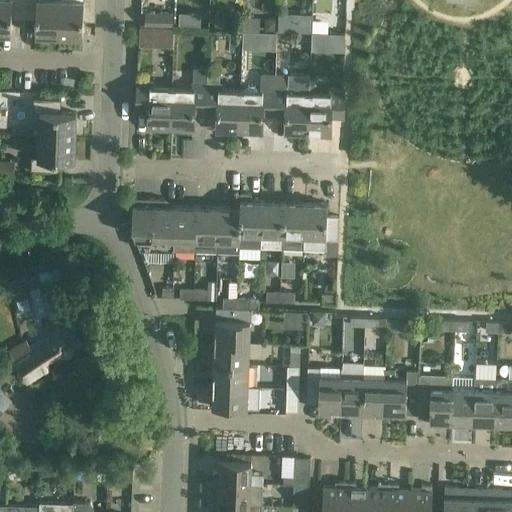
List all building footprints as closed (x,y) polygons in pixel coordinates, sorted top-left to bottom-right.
[(12,18),(24,19),(24,0),(0,0),(0,33),(11,34),(12,18)] [(60,36),(60,0),(24,0),(24,19),(37,19),(36,35),(60,36)] [(83,21),(96,21),(96,0),(60,0),(60,36),(83,36),(83,21)] [(180,13),(180,25),(188,26),(188,14),(180,13)] [(175,28),(175,16),(149,15),(149,27),(175,28)] [(215,17),(214,27),(227,27),(227,17),(215,17)] [(332,18),(331,32),(344,33),(345,19),(332,18)] [(265,20),(265,30),(276,30),(276,20),(265,20)] [(313,20),(312,32),(325,32),(326,20),(313,20)] [(141,28),(141,39),(152,39),(152,28),(141,28)] [(317,35),(314,39),(315,45),(319,45),(323,42),(322,36),(317,35)] [(308,134),(310,92),(310,75),(276,74),(276,76),(275,111),(287,111),(286,133),(308,134)] [(263,110),(275,111),(276,76),(263,76),(262,91),(260,91),(256,86),(249,86),(245,90),(241,90),(240,131),(262,132),(263,110)] [(171,129),(173,88),(152,87),(152,81),(139,81),(138,106),(150,106),(149,128),(171,129)] [(195,108),(207,108),(207,83),(194,83),(194,88),(173,88),(171,129),(194,130),(195,108)] [(240,131),(241,90),(220,89),(220,84),(207,83),(207,108),(219,108),(218,131),(240,131)] [(331,113),(343,113),(344,88),(331,88),(331,93),(310,92),(308,134),(331,135),(331,113)] [(40,112),(39,135),(76,136),(77,113),(61,112),(62,100),(34,99),(34,112),(40,112)] [(263,112),(264,138),(281,138),(280,111),(263,112)] [(75,160),(76,136),(39,135),(38,158),(32,158),(32,171),(59,172),(60,159),(75,160)] [(0,159),(0,171),(11,172),(11,159),(0,159)] [(135,198),(133,230),(141,249),(144,249),(148,261),(174,262),(175,250),(176,206),(165,206),(165,199),(135,198)] [(261,248),(263,201),(241,200),(240,208),(241,208),(240,247),(261,248)] [(283,248),(284,202),(263,201),(261,248),(283,248)] [(304,249),(306,203),(284,202),(283,248),(304,249)] [(328,204),(306,203),(304,249),(326,250),(326,240),(339,240),(339,216),(328,216),(328,204)] [(196,251),(198,207),(176,206),(175,250),(196,251)] [(218,252),(219,208),(198,207),(196,251),(218,252)] [(241,208),(240,208),(219,208),(218,252),(240,253),(240,247),(241,208)] [(27,380),(75,350),(83,344),(73,327),(79,324),(69,308),(70,308),(63,279),(42,284),(42,285),(30,288),(37,316),(51,313),(60,327),(29,347),(31,350),(15,361),(27,380)] [(194,299),(195,289),(180,289),(180,298),(194,299)] [(209,290),(195,289),(194,299),(209,299),(209,290)] [(281,302),(281,292),(267,292),(267,301),(281,302)] [(295,293),(281,292),(281,302),(295,302),(295,293)] [(336,304),(337,294),(322,294),(322,303),(336,304)] [(237,308),(238,299),(223,298),(223,308),(237,308)] [(238,299),(237,308),(252,309),(259,309),(259,300),(252,299),(238,299)] [(177,314),(187,315),(188,302),(178,301),(177,310),(157,308),(155,324),(176,325),(177,314)] [(251,321),(252,309),(237,308),(223,308),(216,307),(215,342),(250,343),(251,321)] [(365,326),(366,317),(351,316),(351,325),(365,326)] [(366,317),(365,326),(379,326),(379,336),(387,337),(387,327),(387,318),(380,317),(366,317)] [(207,334),(207,318),(193,319),(193,335),(207,334)] [(455,330),(456,320),(443,319),(443,330),(455,330)] [(468,330),(468,320),(456,320),(455,330),(468,330)] [(499,332),(499,321),(486,321),(486,331),(499,332)] [(511,332),(511,322),(499,321),(499,332),(511,332)] [(348,329),(348,339),(371,339),(372,330),(348,329)] [(116,335),(98,346),(96,347),(102,358),(111,353),(124,373),(136,366),(116,335)] [(249,364),(250,343),(215,342),(214,363),(249,364)] [(291,351),(291,366),(300,366),(301,352),(291,351)] [(248,386),(249,364),(214,363),(214,385),(248,386)] [(362,412),(364,377),(364,365),(342,364),(342,368),(341,411),(362,412)] [(300,366),(291,366),(288,366),(287,387),(300,388),(300,366)] [(385,378),(384,412),(406,413),(406,414),(418,415),(420,375),(420,371),(407,370),(407,379),(396,378),(396,366),(386,366),(385,378)] [(341,411),(342,368),(308,367),(307,403),(319,403),(319,410),(341,411)] [(452,424),(453,388),(454,376),(420,375),(418,415),(430,415),(430,420),(444,421),(443,424),(452,424)] [(453,388),(452,424),(461,424),(461,421),(474,422),(475,389),(475,377),(454,376),(453,388)] [(364,377),(362,412),(384,412),(385,378),(364,377)] [(495,426),(496,390),(497,378),(475,377),(475,389),(474,422),(487,422),(486,425),(495,426)] [(511,378),(497,378),(496,390),(495,426),(504,426),(504,423),(511,423),(511,378)] [(214,385),(213,407),(225,407),(247,408),(259,409),(260,386),(248,386),(214,385)] [(300,388),(287,387),(287,411),(299,411),(300,388)] [(310,485),(311,461),(311,458),(295,458),(294,478),(284,478),(284,485),(294,485),(310,485)] [(252,461),(219,460),(219,472),(214,472),(213,482),(263,484),(263,475),(251,475),(252,461)] [(65,463),(65,477),(74,477),(74,463),(65,463)] [(88,464),(76,464),(76,478),(88,478),(88,464)] [(10,465),(9,478),(19,479),(20,466),(10,465)] [(96,466),(95,479),(107,480),(108,467),(96,466)] [(133,481),(134,468),(108,467),(107,480),(133,481)] [(262,505),(263,484),(213,482),(213,492),(218,492),(218,504),(262,505)] [(345,511),(346,482),(336,482),(335,487),(324,486),(322,511),(345,511)] [(366,511),(368,488),(357,488),(357,482),(346,482),(345,511),(366,511)] [(388,511),(389,483),(379,483),(379,488),(368,488),(366,511),(388,511)] [(409,511),(411,489),(400,489),(400,484),(389,483),(388,511),(409,511)] [(310,493),(310,485),(294,485),(294,493),(310,493)] [(422,490),(411,489),(409,511),(432,511),(433,485),(422,485),(422,490)] [(445,496),(443,511),(466,511),(467,494),(467,488),(467,491),(460,491),(460,488),(445,487),(445,496)] [(467,494),(466,511),(487,511),(488,498),(489,493),(489,489),(475,488),(475,491),(468,491),(468,488),(467,488),(467,494)] [(488,498),(487,511),(509,511),(510,496),(510,490),(510,493),(503,493),(503,489),(489,489),(489,493),(488,498)] [(95,511),(96,510),(90,500),(74,499),(74,504),(73,511),(95,511)] [(73,511),(74,504),(40,502),(39,511),(73,511)]
